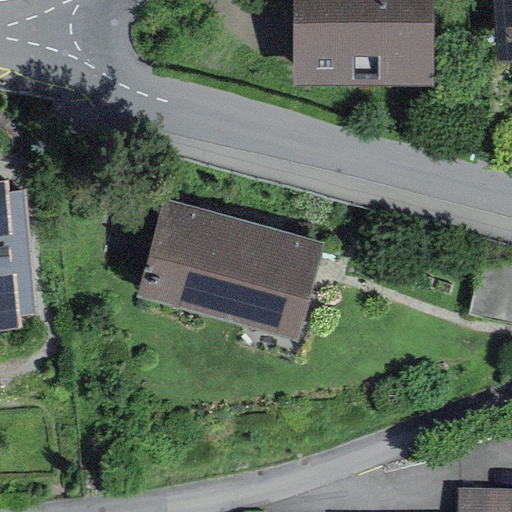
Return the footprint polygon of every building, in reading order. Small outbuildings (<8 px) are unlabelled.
[(431,78),(431,0),(290,0),(291,78),(431,78)] [(511,0),(490,0),(494,53),(511,51),(511,0)] [(0,323),(28,321),(27,308),(40,306),(27,186),(14,188),(13,175),(0,176),(0,323)] [(322,236),(161,193),(135,290),(295,333),(322,236)] [(511,511),(511,490),(457,489),(456,511),(511,511)]
